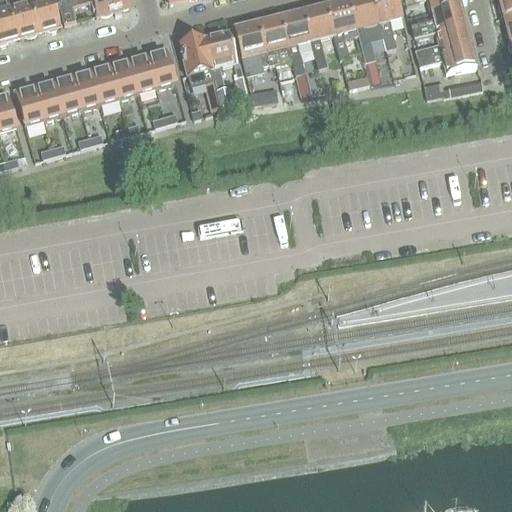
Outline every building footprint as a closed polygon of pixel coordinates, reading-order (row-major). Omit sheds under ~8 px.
[(0,0),(0,48),(6,47),(7,44),(16,42),(6,6),(4,0),(0,0)] [(28,0),(30,6),(38,35),(41,35),(47,33),(50,34),(55,33),(56,30),(60,29),(53,2),(52,0),(28,0)] [(80,0),(72,3),(58,6),(61,16),(95,7),(98,19),(101,18),(105,19),(110,18),(112,15),(127,11),(130,10),(127,2),(126,0),(80,0)] [(164,0),(166,5),(168,7),(169,9),(201,0),(200,0),(164,0)] [(370,0),(365,0),(348,5),(355,34),(356,34),(365,68),(374,65),(369,47),(382,44),(378,28),(370,0)] [(395,0),(370,0),(378,28),(382,44),(386,55),(396,52),(389,25),(401,22),(395,0)] [(460,0),(405,0),(404,0),(406,9),(427,4),(430,16),(462,8),(460,0)] [(511,0),(500,0),(497,1),(503,22),(511,19),(511,0)] [(16,3),(6,6),(16,42),(25,39),(27,41),(34,39),(36,36),(38,35),(30,6),(18,9),(16,3)] [(348,5),(325,10),(332,40),(333,40),(339,65),(341,65),(347,63),(349,63),(342,37),(355,34),(348,5)] [(462,8),(430,16),(432,26),(411,32),(414,43),(435,38),(435,37),(468,29),(462,8)] [(325,10),(302,16),(310,45),(318,75),(327,73),(319,43),(332,40),(325,10)] [(302,16),(280,22),(290,64),(291,64),(295,81),(305,78),(298,48),(310,45),(302,16)] [(511,19),(503,22),(508,43),(511,42),(511,19)] [(280,22),(257,28),(268,70),(290,64),(280,22)] [(257,28),(235,33),(247,81),(263,77),(262,72),(268,70),(257,28)] [(473,50),(468,29),(435,37),(435,38),(438,50),(415,56),(417,64),(441,58),(473,50)] [(228,36),(203,42),(217,96),(225,94),(219,72),(236,68),(228,36)] [(203,41),(178,48),(187,80),(204,76),(209,98),(217,96),(203,42),(203,41)] [(479,71),(473,50),(441,58),(417,64),(419,72),(443,66),(446,78),(477,72),(479,71)] [(175,88),(165,53),(146,59),(156,94),(175,88)] [(156,94),(146,59),(127,64),(137,99),(156,94)] [(137,99),(127,64),(109,69),(118,104),(137,99)] [(118,104),(109,69),(90,74),(100,109),(118,104)] [(100,109),(90,74),(71,80),(81,115),(100,109)] [(367,76),(346,81),(348,90),(353,89),(359,88),(368,86),(369,85),(367,76)] [(81,115),(71,80),(53,85),(62,120),(81,115)] [(62,120),(53,85),(34,90),(44,125),(62,120)] [(445,101),(441,87),(424,91),(426,105),(445,101)] [(44,125),(34,90),(14,96),(24,131),(44,125)] [(300,102),(299,94),(288,96),(289,105),(300,102)] [(250,98),(252,106),(266,103),(264,95),(250,98)] [(0,137),(17,133),(7,98),(0,99),(0,137)] [(177,127),(175,118),(164,122),(166,130),(177,127)] [(166,130),(164,122),(152,125),(154,133),(166,130)] [(138,129),(126,132),(129,140),(140,137),(138,129)] [(129,140),(126,132),(115,135),(117,144),(129,140)] [(100,140),(89,143),(91,151),(103,148),(100,140)] [(91,151),(89,143),(78,146),(80,154),(91,151)] [(63,150),(52,153),(54,161),(65,158),(63,150)] [(54,161),(52,153),(40,156),(43,165),(54,161)] [(16,163),(5,166),(7,174),(19,171),(16,163)]
